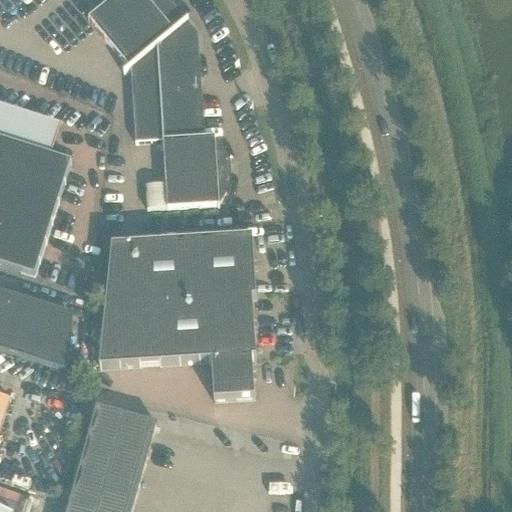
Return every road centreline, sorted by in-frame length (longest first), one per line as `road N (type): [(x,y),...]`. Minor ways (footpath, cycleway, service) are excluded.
road 1 (unclassified): [(314,511),(317,381),(304,243),(273,96),(236,0)]
road 2 (tertiary): [(417,511),(417,343),(404,217),(350,0)]
